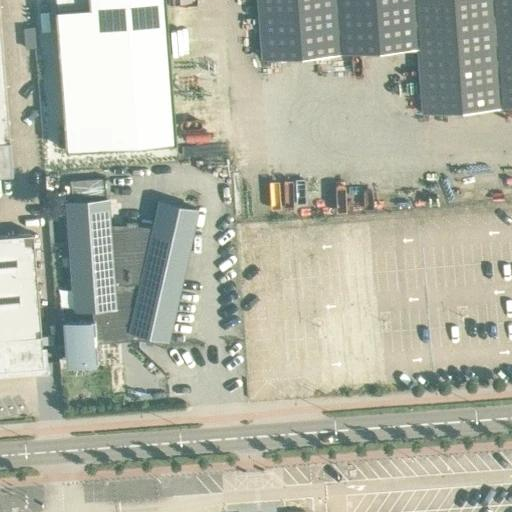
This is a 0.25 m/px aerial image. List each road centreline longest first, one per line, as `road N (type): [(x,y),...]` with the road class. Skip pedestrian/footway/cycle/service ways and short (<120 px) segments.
road 1 (unclassified): [(0,455),(511,417)]
road 2 (unknown): [(511,131),(272,106)]
